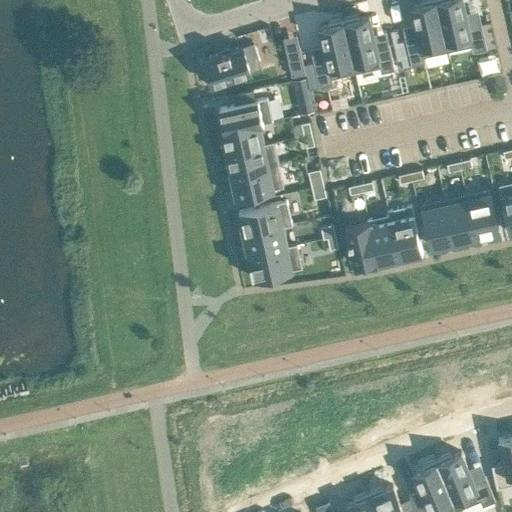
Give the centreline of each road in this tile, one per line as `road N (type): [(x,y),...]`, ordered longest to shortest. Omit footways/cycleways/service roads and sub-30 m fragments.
road 1 (residential): [(511,407),(244,511)]
road 2 (residential): [(176,0),(191,24),(207,28),(307,0)]
